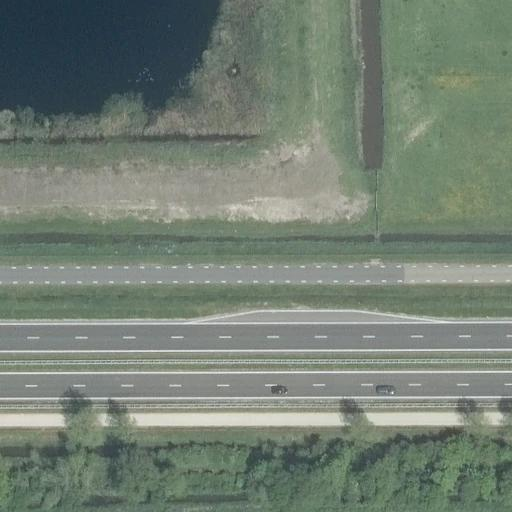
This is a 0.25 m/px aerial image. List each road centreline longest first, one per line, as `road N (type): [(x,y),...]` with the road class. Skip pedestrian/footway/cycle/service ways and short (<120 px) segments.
road 1 (unclassified): [(0,277),(511,275)]
road 2 (trunk): [(511,336),(0,338)]
road 3 (trunk): [(0,388),(511,387)]
